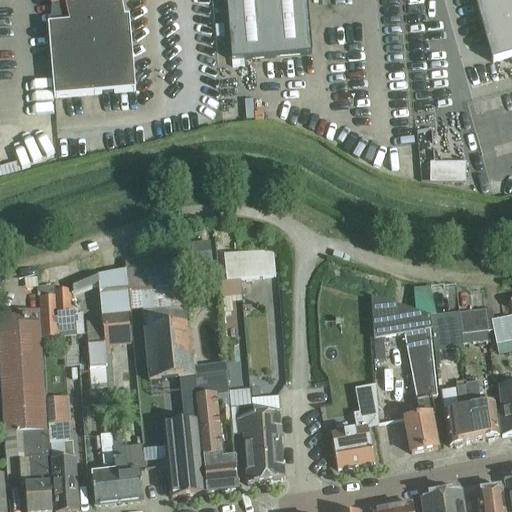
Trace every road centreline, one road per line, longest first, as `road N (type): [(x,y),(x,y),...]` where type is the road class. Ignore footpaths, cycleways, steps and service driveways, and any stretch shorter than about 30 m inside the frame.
road 1 (track): [(0,275),(201,212),(267,217),(413,271),(478,274),(511,266)]
road 2 (residential): [(263,511),(511,461)]
road 3 (track): [(296,388),(309,238)]
